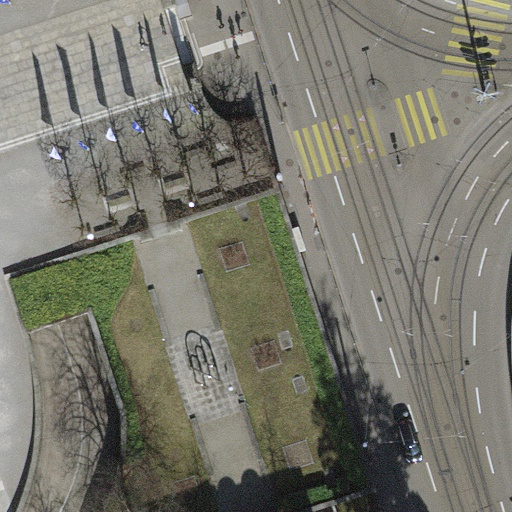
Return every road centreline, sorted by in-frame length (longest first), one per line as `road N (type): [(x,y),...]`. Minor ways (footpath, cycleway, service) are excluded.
road 1 (primary): [(400,297),(306,0)]
road 2 (primary): [(469,511),(400,297)]
road 3 (tertiary): [(511,40),(464,40),(315,0)]
road 4 (tertiary): [(400,297),(448,207),(511,132)]
